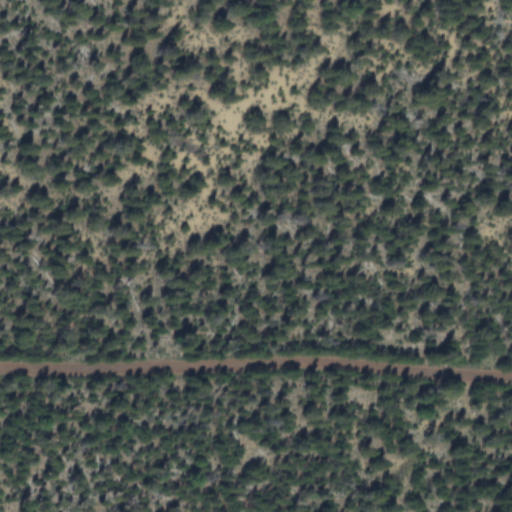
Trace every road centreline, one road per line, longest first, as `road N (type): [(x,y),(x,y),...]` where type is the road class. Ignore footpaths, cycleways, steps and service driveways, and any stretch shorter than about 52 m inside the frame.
road 1 (track): [(511,372),(470,379),(100,366),(0,373)]
road 2 (track): [(396,511),(412,456),(470,379)]
